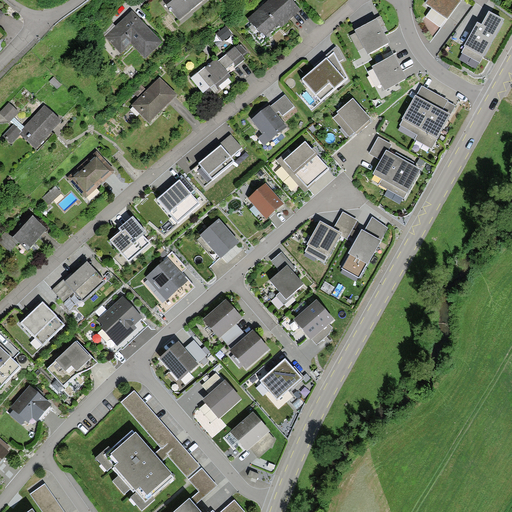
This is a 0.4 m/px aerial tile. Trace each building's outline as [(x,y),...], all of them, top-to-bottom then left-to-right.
[(199,0),(169,0),(162,6),(175,21),(199,0)] [(296,13),(283,0),(272,0),(247,24),(264,42),(296,13)] [(459,4),(453,0),(430,0),(426,6),(447,21),(459,4)] [(467,48),(483,56),(502,22),(487,13),(467,48)] [(157,42),(130,14),(102,43),(116,56),(128,44),(142,57),(157,42)] [(387,44),(375,22),(356,32),(368,54),(387,44)] [(240,56),(233,48),(192,82),(204,97),(231,74),(226,67),(240,56)] [(319,104),(347,81),(334,52),(301,81),(319,104)] [(405,80),(394,59),(373,69),(384,91),(405,80)] [(175,92),(157,76),(131,104),(149,120),(175,92)] [(414,140),(432,150),(457,106),(422,86),(416,97),(415,97),(399,125),(417,135),(414,140)] [(15,110),(7,103),(0,110),(0,113),(7,120),(15,110)] [(58,117),(41,103),(20,129),(13,124),(2,136),(10,142),(17,132),(35,146),(58,117)] [(371,125),(352,103),(334,118),(343,129),(348,125),(357,136),(371,125)] [(285,128),(269,108),(252,121),(268,141),(285,128)] [(375,175),(407,193),(419,171),(386,153),(391,145),(379,138),(370,154),(382,161),(375,175)] [(284,161),(308,189),(329,171),(306,143),(284,161)] [(232,164),(220,148),(198,166),(211,181),(232,164)] [(111,168),(94,151),(67,179),(84,196),(111,168)] [(199,205),(179,182),(157,201),(177,224),(199,205)] [(282,204),(265,186),(249,200),(265,218),(282,204)] [(43,227),(25,211),(0,240),(0,245),(8,252),(18,240),(27,247),(43,227)] [(309,245),(328,256),(340,234),(347,238),(354,226),(341,219),(334,231),(321,223),(309,245)] [(351,254),(367,263),(387,229),(371,220),(351,254)] [(237,243),(219,223),(202,237),(220,258),(237,243)] [(124,230),(110,242),(128,264),(150,245),(141,234),(133,241),(124,230)] [(280,271),(268,281),(283,299),(302,283),(279,256),(272,261),(280,271)] [(186,282),(167,261),(148,278),(166,299),(186,282)] [(86,264),(65,284),(84,304),(105,284),(86,264)] [(140,321),(122,302),(98,323),(115,343),(140,321)] [(240,319),(226,302),(204,320),(217,338),(240,319)] [(332,321),(316,303),(295,321),(311,339),(332,321)] [(63,326),(41,304),(21,324),(42,346),(63,326)] [(268,351),(252,333),(230,352),(246,370),(268,351)] [(96,364),(74,341),(46,369),(61,384),(76,369),(96,364)] [(197,365),(179,344),(162,359),(179,380),(197,365)] [(0,382),(17,363),(0,348),(0,382)] [(301,379),(285,361),(261,383),(277,400),(301,379)] [(240,401),(224,383),(203,402),(219,419),(240,401)] [(50,404),(30,387),(12,409),(32,426),(50,404)] [(199,466),(134,392),(121,404),(186,478),(199,466)] [(267,433),(253,416),(231,434),(246,451),(267,433)] [(173,479),(131,433),(110,452),(107,449),(96,460),(107,473),(111,469),(119,478),(113,483),(124,496),(132,489),(137,494),(130,500),(141,511),(155,501),(152,498),(173,479)] [(217,487),(202,469),(188,480),(199,493),(191,499),(196,504),(217,487)] [(63,511),(44,484),(29,493),(42,511),(63,511)] [(200,511),(189,500),(175,511),(200,511)] [(243,511),(234,502),(223,511),(243,511)]
